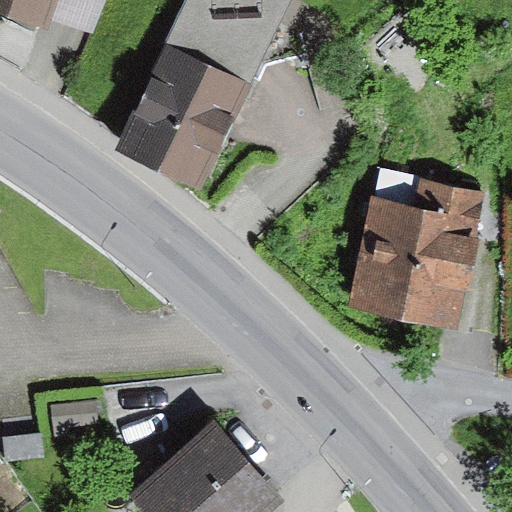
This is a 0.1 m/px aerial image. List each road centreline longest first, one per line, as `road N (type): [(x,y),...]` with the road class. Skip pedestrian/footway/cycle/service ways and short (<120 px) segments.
road 1 (primary): [(0,128),(89,181),(330,397)]
road 2 (residential): [(330,397),(454,392),(511,401)]
road 3 (primary): [(330,397),(425,511)]
